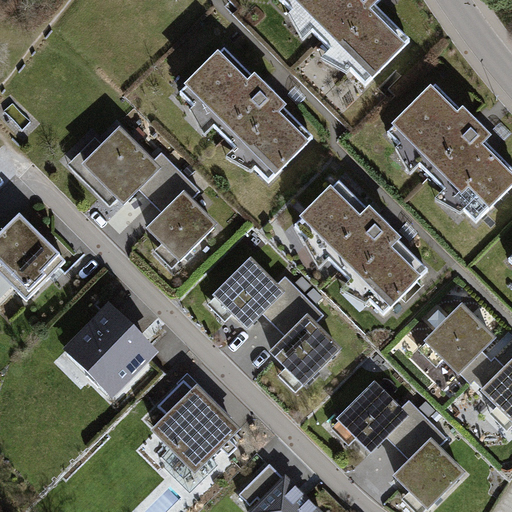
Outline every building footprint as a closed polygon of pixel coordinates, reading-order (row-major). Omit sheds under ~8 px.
[(389,9),(379,0),(289,0),(284,6),(377,94),(416,52),(381,18),(389,9)] [(320,145),(227,59),(185,104),(278,190),(320,145)] [(511,205),(511,169),(438,99),(397,142),(490,229),(511,205)] [(158,197),(180,175),(162,157),(155,164),(121,130),(86,165),(126,205),(145,185),(158,197)] [(180,175),(158,197),(170,210),(149,231),(181,263),(217,228),(191,202),(198,194),(180,175)] [(432,278),(340,193),(300,236),(313,248),(309,255),(324,279),(334,268),(357,287),(345,301),(370,314),(379,311),(392,321),(432,278)] [(65,263),(20,218),(0,237),(0,274),(26,301),(65,263)] [(282,322),(305,299),(285,280),(278,287),(252,261),(215,298),(247,331),(269,309),(282,322)] [(305,299),(282,322),(294,334),(273,355),(306,388),(342,352),(313,324),(321,316),(305,299)] [(473,384),(491,366),(481,357),(497,341),(461,307),(423,347),(468,390),(473,384)] [(109,313),(71,351),(113,393),(151,355),(109,313)] [(491,366),(473,384),(511,421),(511,365),(507,371),(496,361),(491,366)] [(168,418),(156,430),(197,472),(236,433),(184,382),(158,408),(168,418)] [(400,450),(426,423),(407,405),(399,414),(373,389),(339,424),(372,456),(389,439),(400,450)] [(426,423),(400,450),(415,464),(395,484),(424,511),(432,511),(467,476),(439,449),(446,442),(426,423)] [(258,510),(256,511),(315,511),(270,467),(242,494),(258,510)]
